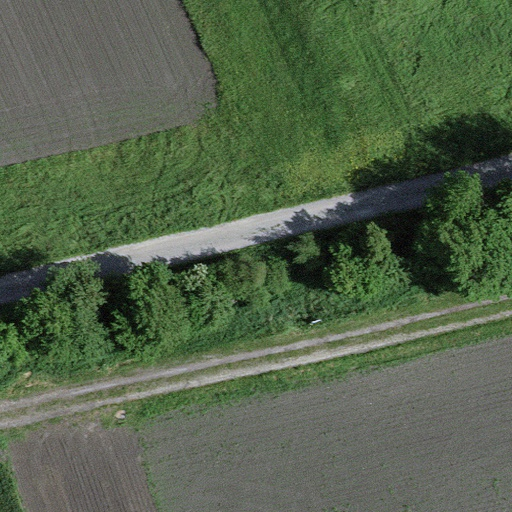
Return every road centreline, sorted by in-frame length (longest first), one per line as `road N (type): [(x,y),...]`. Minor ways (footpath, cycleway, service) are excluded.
road 1 (track): [(0,430),(511,307)]
road 2 (track): [(511,168),(0,290)]
